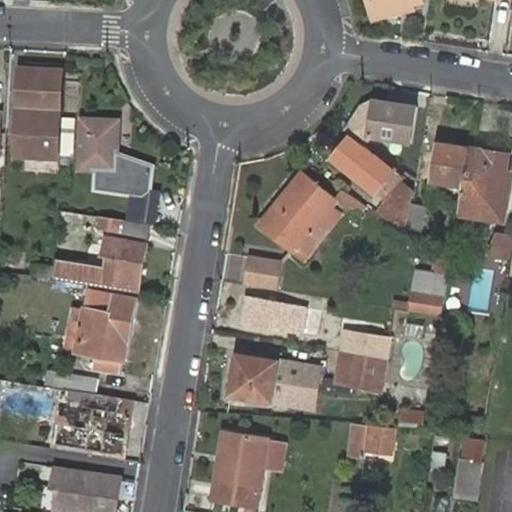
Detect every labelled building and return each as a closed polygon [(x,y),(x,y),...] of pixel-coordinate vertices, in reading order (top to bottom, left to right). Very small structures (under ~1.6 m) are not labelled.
[(370,0),(375,17),(413,9),(412,4),(422,2),(421,0),(370,0)] [(62,76),(22,74),(19,122),(17,157),(58,159),(62,76)] [(362,103),(342,130),(350,135),(367,148),(373,139),(412,146),(419,105),(375,98),(362,103)] [(73,118),(64,117),(63,132),(72,133),(73,118)] [(118,121),(83,119),(80,168),(98,169),(97,188),(134,194),(132,205),(158,209),(160,190),(150,189),(154,164),(116,154),(118,121)] [(392,172),(394,168),(367,148),(350,135),(332,159),(363,182),(367,176),(380,186),(389,192),(400,178),(392,172)] [(431,181),(463,187),(469,149),(438,144),(431,181)] [(463,187),(459,214),(503,221),(509,186),(501,184),(506,155),(469,149),(463,187)] [(403,175),(394,168),(392,172),(400,178),(403,175)] [(335,201),(302,174),(258,227),(301,262),(340,214),(330,207),(335,201)] [(375,191),(380,186),(367,176),(363,182),(375,191)] [(388,200),(378,212),(406,231),(406,228),(410,203),(413,188),(403,181),(390,201),(388,200)] [(343,190),(335,201),(359,216),(367,206),(343,190)] [(426,206),(410,203),(406,228),(421,231),(426,206)] [(158,209),(132,205),(130,223),(145,226),(155,227),(158,209)] [(143,239),(145,226),(130,223),(102,219),(100,228),(122,232),(121,235),(143,239)] [(511,237),(497,234),(487,255),(508,258),(511,237)] [(56,263),(53,284),(82,288),(139,297),(148,247),(109,240),(105,259),(110,260),(108,272),(56,263)] [(279,264),(248,259),(243,286),(274,291),(279,264)] [(489,316),(494,267),(473,265),(468,313),(489,316)] [(54,274),(34,271),(33,281),(52,284),(54,274)] [(445,302),(414,296),(411,314),(443,319),(445,302)] [(112,317),(84,312),(73,353),(124,364),(136,302),(115,298),(112,317)] [(241,324),(251,326),(256,300),(246,299),(241,324)] [(256,300),(251,326),(301,334),(305,310),(256,300)] [(342,353),(385,360),(388,339),(345,332),(342,353)] [(342,353),(336,386),(380,393),(385,360),(342,353)] [(242,354),(235,393),(275,400),(281,361),(242,354)] [(325,366),(286,360),(278,405),(318,412),(325,366)] [(93,380),(69,375),(67,388),(91,393),(93,380)] [(78,425),(84,393),(72,391),(66,422),(78,425)] [(124,455),(133,402),(92,395),(84,393),(78,425),(66,422),(62,421),(57,443),(124,455)] [(397,406),(395,420),(416,424),(418,410),(397,406)] [(389,452),(392,430),(367,426),(364,448),(389,452)] [(212,501),(257,508),(267,441),(223,434),(212,501)] [(464,440),(456,497),(475,500),(483,443),(464,440)] [(115,511),(121,479),(58,469),(54,492),(61,492),(57,511),(115,511)]
